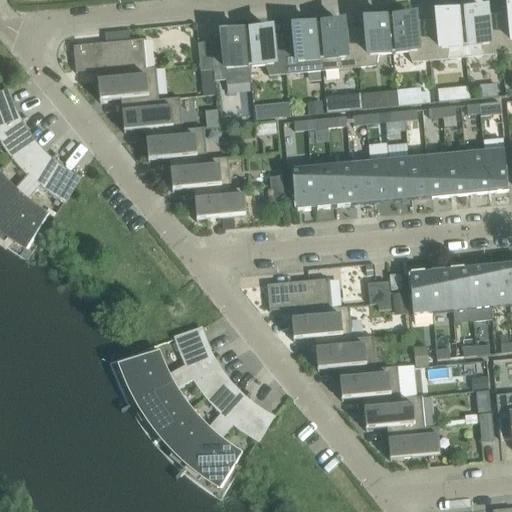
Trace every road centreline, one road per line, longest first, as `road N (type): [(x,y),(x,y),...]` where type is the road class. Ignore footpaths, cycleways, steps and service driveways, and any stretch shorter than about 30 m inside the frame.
road 1 (residential): [(195,262),(27,53),(36,28),(327,0)]
road 2 (residential): [(511,232),(195,262)]
road 3 (residential): [(388,502),(195,262)]
road 4 (residential): [(388,502),(511,490)]
